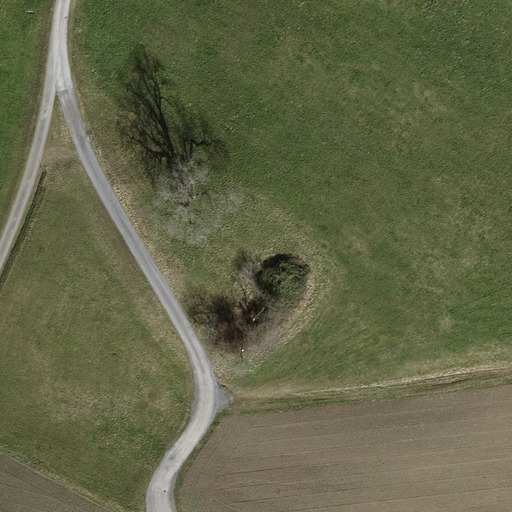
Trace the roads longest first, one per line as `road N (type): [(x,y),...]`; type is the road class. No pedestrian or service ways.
road 1 (track): [(55,61),(85,150),(201,364),(206,416),(154,495),(158,511)]
road 2 (unclassified): [(0,258),(43,157),(63,0)]
